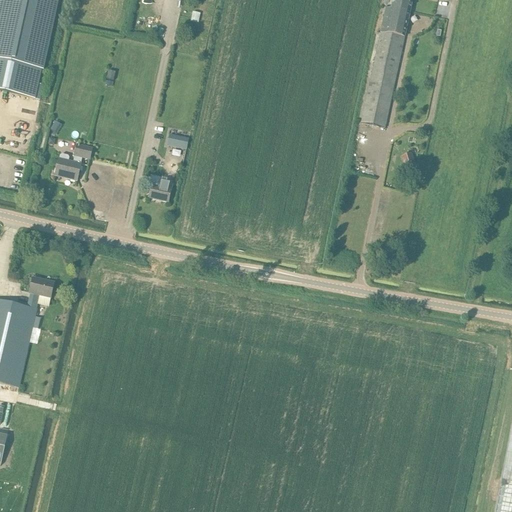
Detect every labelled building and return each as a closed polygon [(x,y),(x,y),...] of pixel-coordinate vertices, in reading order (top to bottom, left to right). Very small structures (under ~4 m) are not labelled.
[(0,0),(0,92),(40,101),(42,91),(43,86),(39,85),(57,1),(51,0),(0,0)] [(361,124),(375,127),(385,129),(412,0),(392,0),(391,7),(386,6),(361,124)] [(190,23),(198,24),(201,14),(192,12),(190,23)] [(108,71),(106,79),(113,81),(116,73),(108,71)] [(55,122),(50,130),(56,134),(62,126),(55,122)] [(185,139),(169,136),(168,145),(183,148),(185,139)] [(59,160),(57,167),(55,176),(56,175),(67,177),(66,179),(77,182),(81,165),(80,165),(82,158),(90,160),(92,149),(77,146),(74,156),(75,156),(73,163),(69,162),(70,159),(69,157),(62,155),(60,157),(59,160)] [(401,157),(407,175),(418,171),(411,154),(401,157)] [(172,159),(165,164),(171,170),(177,165),(172,159)] [(152,187),(151,189),(149,199),(150,198),(161,200),(161,202),(168,203),(173,185),(165,183),(164,188),(159,187),(161,179),(151,176),(149,186),(152,187)] [(0,301),(0,384),(18,389),(37,311),(35,310),(38,297),(50,300),(54,283),(33,279),(30,295),(27,308),(0,301)] [(511,511),(511,423),(494,511),(511,511)]
